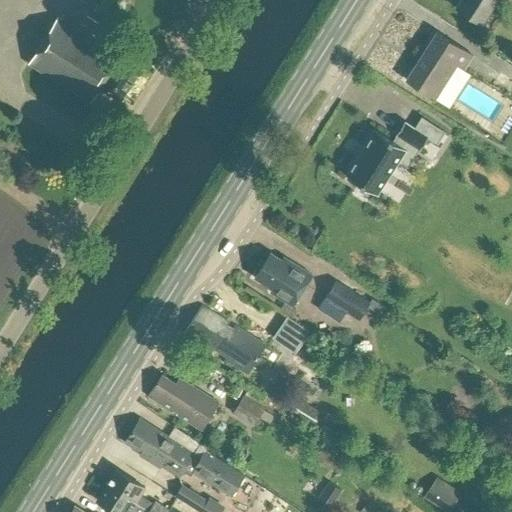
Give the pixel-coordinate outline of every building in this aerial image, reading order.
[(482,25),(497,0),(459,0),(455,8),(482,25)] [(105,47),(57,16),(28,63),(90,102),(100,87),(120,99),(143,63),(122,49),(121,50),(108,42),(105,47)] [(463,69),(472,55),(436,32),(405,80),(434,98),(456,64),(463,69)] [(466,142),(488,118),(452,86),(430,110),(466,142)] [(444,131),(425,118),(421,116),(417,123),(414,128),(404,121),(392,140),(389,138),(374,128),(374,129),(371,134),(357,156),(346,173),(345,173),(345,174),(377,194),(377,193),(388,175),(405,149),(406,149),(406,148),(403,147),(407,140),(420,148),(427,136),(437,143),(444,131)] [(289,264),(269,252),(253,277),(272,289),(270,292),(291,305),(311,273),(291,261),(289,264)] [(360,319),(370,301),(335,280),(324,297),(360,319)] [(227,364),(246,376),(266,345),(238,327),(234,332),(229,328),(232,324),(201,305),(183,335),(200,346),(202,342),(230,360),(227,364)] [(175,383),(161,374),(147,396),(203,432),(220,402),(180,377),(175,383)] [(256,424),(266,407),(243,393),(233,410),(256,424)] [(313,427),(322,412),(297,398),(288,412),(313,427)] [(206,450),(201,458),(139,419),(124,442),(151,458),(148,462),(159,469),(162,465),(178,476),(182,470),(190,475),(192,472),(231,496),(245,474),(206,450)] [(107,483),(151,511),(169,511),(171,510),(157,501),(155,504),(141,495),(145,488),(115,469),(107,483)] [(435,476),(424,492),(448,508),(459,492),(435,476)] [(318,497),(331,506),(342,488),(330,480),(318,497)] [(151,511),(107,483),(96,499),(116,511),(151,511)] [(201,511),(208,499),(183,483),(175,494),(201,511)] [(360,511),(376,511),(379,509),(365,500),(358,511),(360,511)]
